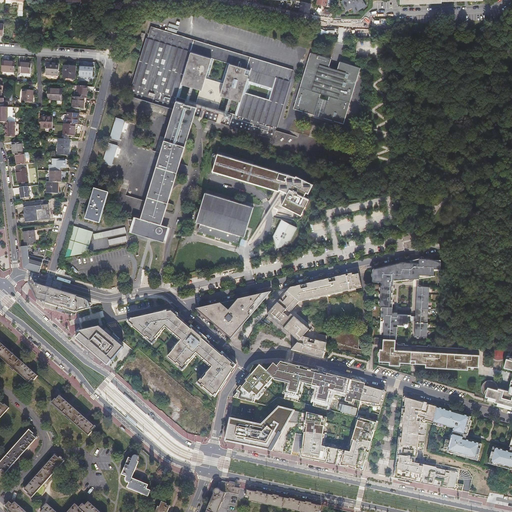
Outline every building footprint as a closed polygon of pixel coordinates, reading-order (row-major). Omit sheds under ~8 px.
[(343,0),(341,1),(347,11),(351,8),(355,14),(366,6),(362,0),(343,0)] [(311,3),(301,2),(299,12),(309,14),(311,3)] [(320,9),(314,8),(313,15),(328,18),(330,15),(331,10),(325,9),(324,13),(320,12),(320,9)] [(129,233),(165,244),(170,228),(163,226),(162,225),(194,115),(274,140),(293,71),(150,26),(130,95),(172,110),(140,219),(133,217),(132,220),(127,220),(127,221),(127,223),(128,225),(129,227),(130,228),(129,233)] [(331,68),(334,59),(312,53),(294,110),(303,112),(315,116),(321,99),(322,94),(331,97),(329,101),(324,119),(336,122),(345,125),(363,68),(342,62),(339,71),(331,68)] [(2,72),(11,73),(14,73),(15,63),(12,63),(7,62),(7,61),(3,60),(2,72)] [(18,73),(30,74),(32,64),(24,64),(24,62),(19,62),(18,73)] [(46,75),(58,76),(59,65),(46,64),(46,75)] [(63,78),(75,79),(76,67),(64,66),(63,78)] [(80,76),(93,77),(94,68),(81,67),(80,76)] [(77,98),(84,99),(87,99),(87,87),(77,87),(77,98)] [(22,103),(32,104),(33,92),(22,91),(22,103)] [(48,102),(62,102),(62,91),(48,91),(48,102)] [(84,110),(84,99),(77,98),(73,98),(72,109),(84,110)] [(321,99),(315,116),(303,112),(303,115),(335,125),(336,122),(324,119),(329,101),(321,99)] [(12,108),(0,107),(0,122),(6,123),(12,123),(12,108)] [(68,125),(75,125),(79,126),(80,114),(68,114),(68,125)] [(41,118),(41,129),(52,129),(52,125),(52,118),(41,118)] [(117,118),(111,138),(120,141),(126,121),(117,118)] [(14,138),(15,123),(12,123),(6,123),(5,128),(5,133),(5,138),(14,138)] [(75,136),(75,125),(68,125),(64,125),(64,136),(75,136)] [(68,156),(70,140),(58,140),(57,156),(68,156)] [(109,143),(103,163),(112,166),(119,146),(109,143)] [(21,144),(12,144),(12,154),(14,154),(15,166),(24,165),(23,154),(21,154),(21,144)] [(254,163),(219,152),(213,173),(279,193),(280,191),(288,195),(282,206),(285,208),(302,216),(303,212),(310,200),(305,198),(307,194),(309,195),(314,186),(296,177),(296,178),(285,175),(285,174),(254,165),(254,163)] [(52,167),(49,167),(49,172),(50,172),(49,183),(46,183),(46,194),(57,194),(57,183),(61,183),(61,172),(61,168),(65,169),(65,160),(52,159),(52,166),(52,167)] [(15,171),(17,184),(26,182),(25,170),(15,171)] [(18,188),(20,199),(28,198),(27,187),(18,188)] [(99,224),(108,193),(94,189),(84,219),(99,224)] [(241,236),(245,237),(254,207),(205,194),(196,222),(205,224),(203,232),(238,244),(241,236)] [(23,207),(25,223),(50,220),(48,205),(23,207)] [(302,216),(285,208),(284,208),(302,217),(304,213),(303,212),(302,216)] [(290,226),(292,223),(282,220),(273,237),(276,247),(280,249),(289,246),(298,230),(290,226)] [(128,242),(125,228),(95,235),(77,228),(69,257),(128,242)] [(24,247),(36,245),(34,231),(22,233),(24,247)] [(24,247),(21,247),(23,269),(27,270),(35,272),(39,273),(43,258),(47,244),(36,245),(24,247)] [(414,260),(373,269),(373,281),(383,281),(381,318),(384,317),(383,339),(396,340),(396,325),(407,325),(411,315),(392,314),(394,280),(414,280),(414,275),(418,275),(433,276),(434,269),(438,269),(438,262),(435,261),(432,260),(429,259),(427,259),(424,259),(423,258),(420,259),(414,260)] [(352,274),(329,279),(290,288),(274,307),(267,315),(289,334),(294,338),(298,342),(291,351),(322,358),(326,344),(303,337),(309,330),(290,314),(298,303),(355,289),(352,274)] [(62,310),(63,309),(75,313),(90,309),(90,307),(89,305),(88,303),(84,300),(67,295),(67,294),(63,292),(62,293),(49,289),(50,289),(41,285),(41,287),(37,286),(38,285),(35,284),(35,285),(30,284),(32,286),(33,288),(34,289),(36,292),(38,294),(37,300),(39,301),(40,302),(41,302),(41,303),(42,303),(43,302),(45,303),(45,304),(58,308),(62,310)] [(428,338),(429,288),(418,288),(416,337),(428,338)] [(231,340),(271,292),(196,310),(231,340)] [(131,320),(128,323),(133,326),(132,327),(146,339),(147,338),(150,340),(149,342),(152,345),(155,341),(154,340),(165,327),(181,341),(175,348),(176,349),(173,352),(168,358),(176,365),(177,364),(180,366),(179,368),(182,371),(186,367),(185,366),(189,360),(190,361),(196,354),(212,368),(206,375),(207,375),(202,381),(201,379),(200,380),(197,383),(201,386),(202,385),(204,387),(203,388),(213,397),(215,394),(217,395),(228,378),(236,366),(227,358),(228,357),(224,354),(222,356),(213,348),(209,344),(209,343),(210,343),(196,332),(197,331),(193,328),(192,330),(183,322),(177,317),(178,317),(178,316),(177,316),(172,311),(163,313),(154,315),(146,316),(142,317),(131,320)] [(80,334),(76,339),(84,347),(88,351),(102,362),(107,367),(123,348),(99,327),(78,332),(80,334)] [(171,351),(173,352),(176,349),(175,348),(181,341),(165,327),(154,340),(155,341),(152,345),(149,342),(150,340),(147,338),(146,339),(145,340),(152,345),(161,335),(160,335),(165,329),(179,341),(171,351)] [(480,355),(395,351),(396,340),(383,339),(382,339),(381,350),(380,350),(380,351),(379,352),(379,353),(378,353),(378,354),(378,355),(378,356),(379,356),(379,357),(379,358),(379,359),(382,359),(382,362),(390,362),(393,363),(393,365),(390,365),(400,366),(400,363),(411,364),(411,361),(416,361),(415,364),(426,365),(426,368),(436,368),(433,367),(434,365),(437,365),(458,366),(461,367),(460,369),(457,369),(468,370),(468,367),(476,368),(476,365),(479,365),(480,355)] [(11,353),(9,351),(1,343),(0,344),(0,357),(29,383),(32,379),(34,381),(38,376),(30,369),(28,367),(11,353)] [(200,379),(200,380),(201,379),(202,381),(207,375),(206,375),(212,368),(196,354),(190,361),(189,360),(185,366),(186,367),(182,371),(179,368),(180,366),(177,364),(176,365),(175,366),(182,371),(196,356),(210,368),(200,379)] [(509,392),(503,390),(498,389),(498,388),(498,386),(497,385),(496,384),(495,383),(494,382),(492,381),(491,381),(489,381),(488,381),(486,382),(485,383),(484,387),(482,386),(482,388),(482,389),(482,391),(482,392),(482,393),(483,394),(484,395),(485,396),(485,397),(486,397),(487,397),(488,398),(489,398),(488,400),(495,403),(498,403),(497,406),(505,408),(511,410),(511,408),(511,357),(508,357),(507,359),(504,368),(511,370),(511,379),(511,381),(511,380),(511,387),(510,387),(509,392)] [(300,367),(279,362),(275,366),(272,363),(264,371),(258,366),(251,375),(233,397),(254,402),(255,396),(257,397),(273,378),(289,382),(283,399),(297,402),(302,384),(316,387),(313,406),(328,410),(332,392),(346,396),(345,401),(352,402),(353,399),(360,401),(364,385),(365,383),(353,380),(330,374),(300,367)] [(371,387),(364,385),(360,401),(372,403),(372,406),(380,407),(386,391),(371,387)] [(95,427),(60,396),(56,400),(55,399),(52,403),(88,436),(92,432),(91,431),(95,427)] [(433,424),(437,408),(416,401),(404,398),(395,477),(462,491),(463,485),(457,484),(460,469),(422,462),(427,422),(433,424)] [(0,418),(9,408),(5,405),(4,406),(0,402),(0,418)] [(228,418),(223,441),(272,451),(294,410),(278,406),(258,424),(228,418)] [(466,438),(466,436),(471,418),(437,408),(433,424),(454,430),(450,442),(446,441),(444,451),(460,455),(459,456),(468,458),(469,457),(477,460),(478,456),(479,457),(482,445),(466,441),(466,440),(466,438)] [(326,417),(307,412),(299,457),(361,471),(376,422),(358,417),(347,452),(321,446),(326,417)] [(34,434),(30,430),(0,463),(0,469),(1,470),(2,469),(6,473),(37,439),(33,435),(34,434)] [(511,447),(511,448),(511,449),(511,450),(510,452),(510,453),(493,448),(490,460),(492,460),(491,463),(499,466),(505,468),(505,467),(511,469),(511,447)] [(40,472),(48,480),(64,461),(60,457),(59,459),(55,455),(40,472)] [(137,462),(138,460),(138,459),(138,457),(136,456),(135,456),(134,457),(132,460),(129,458),(121,475),(126,477),(126,479),(126,481),(127,483),(129,484),(127,488),(148,497),(151,491),(146,489),(148,486),(132,479),(138,462),(137,462)] [(48,480),(40,472),(24,489),(28,493),(28,494),(32,498),(48,480)] [(216,490),(215,490),(206,511),(217,511),(225,494),(226,493),(238,495),(239,489),(234,488),(235,484),(221,481),(219,483),(216,490)] [(248,502),(265,505),(267,495),(261,494),(261,493),(258,493),(257,493),(246,491),(245,497),(249,498),(248,502)] [(265,505),(281,509),(283,498),(277,497),(274,496),(273,496),(267,495),(265,505)] [(297,511),(300,502),(294,501),(293,500),(291,499),(290,500),(283,498),(281,509),(297,511)] [(25,511),(15,502),(13,505),(9,502),(5,506),(9,509),(8,510),(9,511),(25,511)] [(83,511),(99,511),(89,502),(85,506),(83,504),(79,508),(83,511)] [(167,505),(162,502),(159,508),(158,507),(156,511),(167,511),(169,507),(166,506),(167,505)] [(306,503),(300,502),(297,511),(315,511),(319,511),(321,506),(310,504),(310,503),(307,503),(306,503)]
